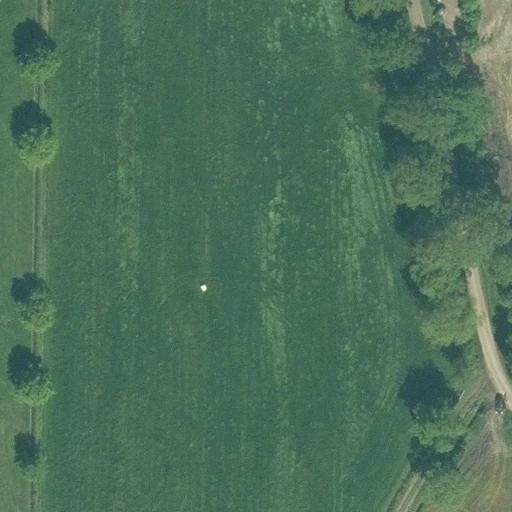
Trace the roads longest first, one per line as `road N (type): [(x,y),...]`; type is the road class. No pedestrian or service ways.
road 1 (unclassified): [(511,399),(490,356),(412,0)]
road 2 (track): [(495,372),(472,389),(399,511)]
